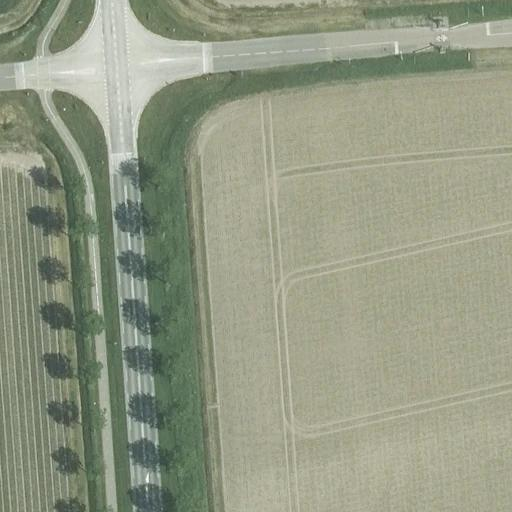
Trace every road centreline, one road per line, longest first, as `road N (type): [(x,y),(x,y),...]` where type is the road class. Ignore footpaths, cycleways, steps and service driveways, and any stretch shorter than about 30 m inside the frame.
road 1 (secondary): [(147,511),(114,65)]
road 2 (unclassified): [(114,65),(511,32)]
